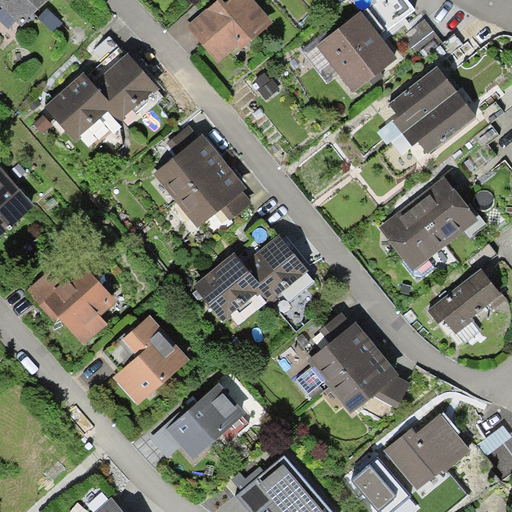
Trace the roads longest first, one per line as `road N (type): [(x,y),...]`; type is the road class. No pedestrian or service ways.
road 1 (residential): [(121,0),(426,353),(476,380),(511,385)]
road 2 (residential): [(0,319),(109,442),(186,511)]
